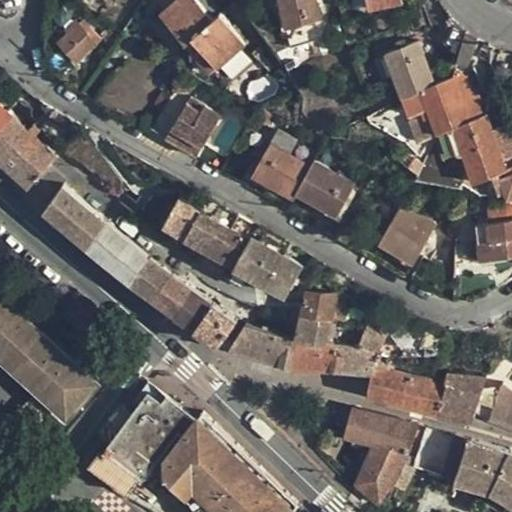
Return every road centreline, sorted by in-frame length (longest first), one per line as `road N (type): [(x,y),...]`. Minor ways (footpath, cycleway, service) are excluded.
road 1 (residential): [(18,60),(77,108),(422,304),(475,312),(511,297)]
road 2 (residential): [(188,366),(212,363),(511,444)]
road 3 (residential): [(26,218),(68,172),(205,279)]
road 4 (tertiary): [(26,218),(188,366)]
road 5 (tertiary): [(188,366),(340,511)]
